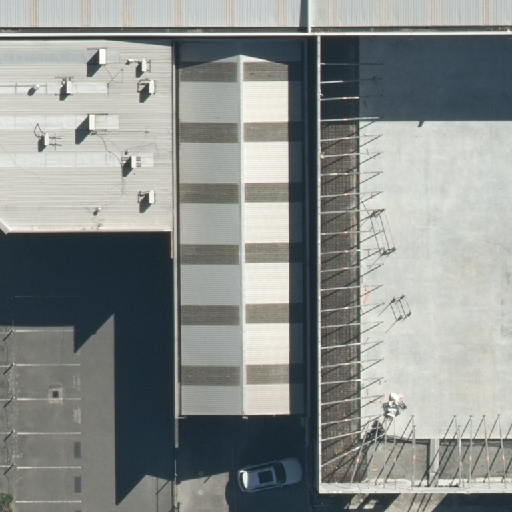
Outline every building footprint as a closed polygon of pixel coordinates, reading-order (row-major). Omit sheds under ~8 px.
[(511,0),(0,0),(0,28),(511,25),(511,0)] [(448,508),(511,505),(511,43),(441,44),(448,508)] [(441,44),(303,45),(311,422),(310,508),(448,508),(441,44)] [(311,422),(303,45),(166,46),(169,224),(174,422),(311,422)] [(0,225),(169,224),(166,46),(0,47),(0,225)]
